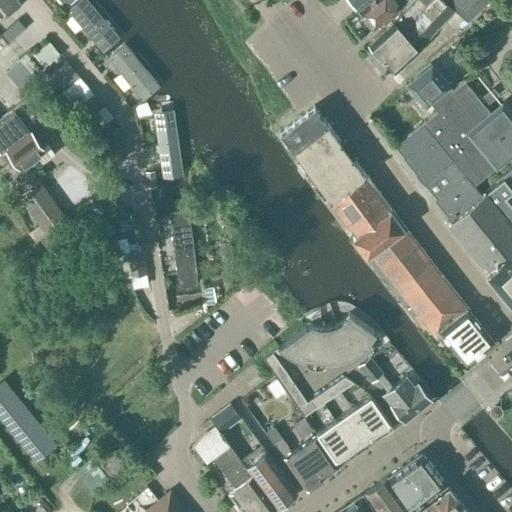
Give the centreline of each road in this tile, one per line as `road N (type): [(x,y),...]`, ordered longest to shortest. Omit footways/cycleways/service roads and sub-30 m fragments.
road 1 (residential): [(204,511),(177,476),(187,413),(126,116),(31,0)]
road 2 (unclassified): [(511,330),(262,0)]
road 3 (residential): [(303,511),(420,431),(435,429)]
